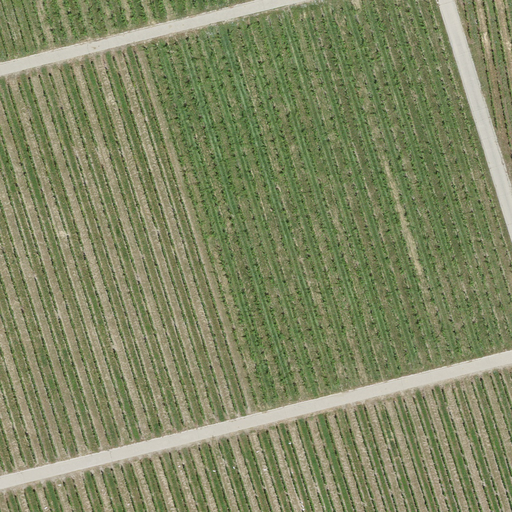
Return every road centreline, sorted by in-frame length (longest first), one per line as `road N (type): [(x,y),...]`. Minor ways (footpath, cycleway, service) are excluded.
road 1 (track): [(511,216),(444,0),(297,0),(0,67)]
road 2 (track): [(511,355),(0,482)]
